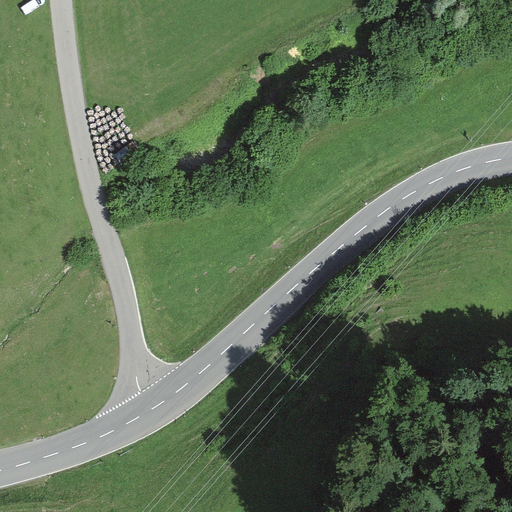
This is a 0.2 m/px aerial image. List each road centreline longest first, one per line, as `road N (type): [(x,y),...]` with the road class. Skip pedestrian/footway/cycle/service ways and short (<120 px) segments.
road 1 (primary): [(147,413),(410,195),(511,159)]
road 2 (unclassified): [(61,0),(75,110),(147,413)]
road 3 (primary): [(0,471),(147,413)]
